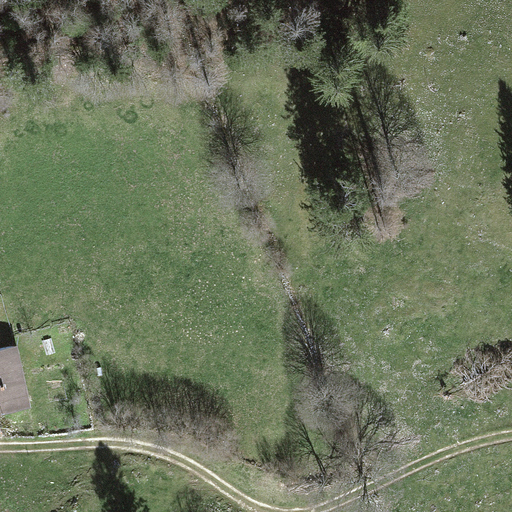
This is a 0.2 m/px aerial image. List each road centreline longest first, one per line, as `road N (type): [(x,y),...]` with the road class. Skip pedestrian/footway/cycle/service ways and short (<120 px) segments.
road 1 (track): [(0,448),(132,446),(275,511)]
road 2 (track): [(317,511),(511,435)]
